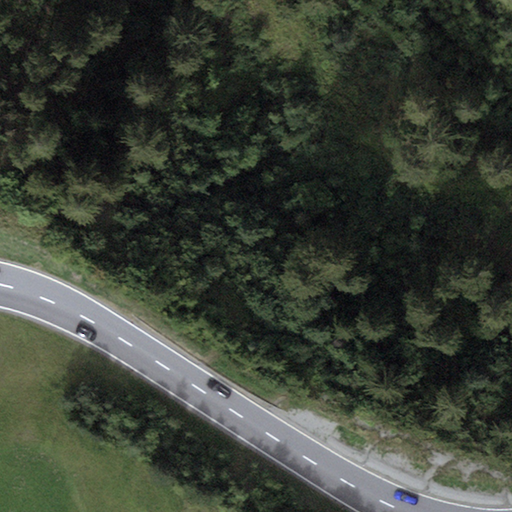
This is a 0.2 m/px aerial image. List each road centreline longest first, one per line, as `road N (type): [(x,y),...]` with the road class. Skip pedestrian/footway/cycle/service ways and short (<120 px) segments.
road 1 (primary): [(0,285),(93,323),(404,511)]
road 2 (track): [(511,188),(428,177),(392,160),(267,0)]
